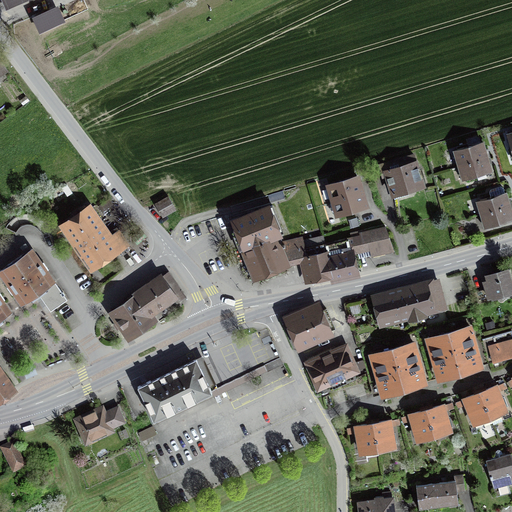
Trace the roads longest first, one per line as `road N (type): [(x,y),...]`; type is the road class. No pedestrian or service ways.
road 1 (unclassified): [(219,318),(0,30)]
road 2 (secondary): [(511,246),(265,306)]
road 3 (secondary): [(219,318),(0,414)]
road 4 (unclassified): [(320,417),(265,306)]
